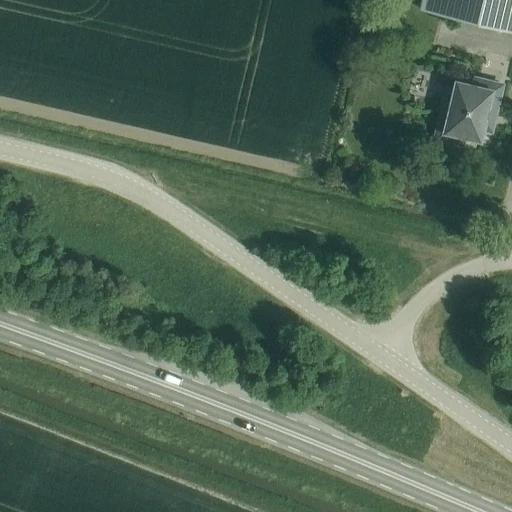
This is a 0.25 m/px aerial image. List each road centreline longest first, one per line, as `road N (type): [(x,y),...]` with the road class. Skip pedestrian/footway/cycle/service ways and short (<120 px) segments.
road 1 (secondary): [(478,511),(0,324)]
road 2 (unclassified): [(378,355),(150,196),(100,174),(0,149)]
road 3 (track): [(0,103),(312,175)]
road 4 (track): [(247,511),(0,415)]
road 5 (unclassified): [(511,261),(471,268),(438,286),(378,355)]
road 6 (unclassified): [(511,446),(378,355)]
